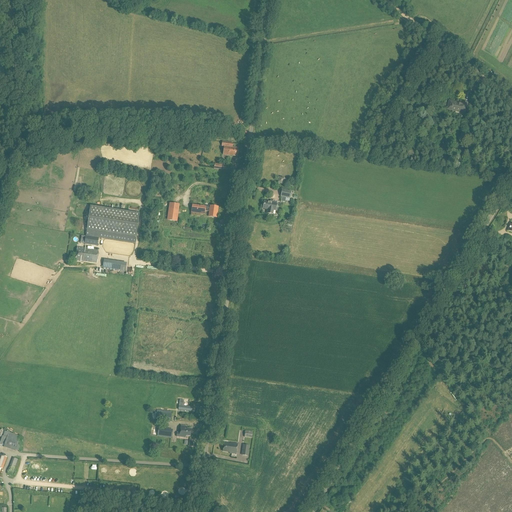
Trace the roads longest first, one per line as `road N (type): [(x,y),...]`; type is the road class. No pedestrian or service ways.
road 1 (unclassified): [(196,511),(268,0)]
road 2 (unclassified): [(312,511),(511,180)]
road 3 (track): [(38,146),(76,128),(117,125),(248,140)]
road 4 (track): [(384,0),(511,99)]
road 5 (unknown): [(89,247),(148,264),(230,273)]
road 6 (track): [(511,462),(495,440),(484,439),(426,497),(429,511)]
